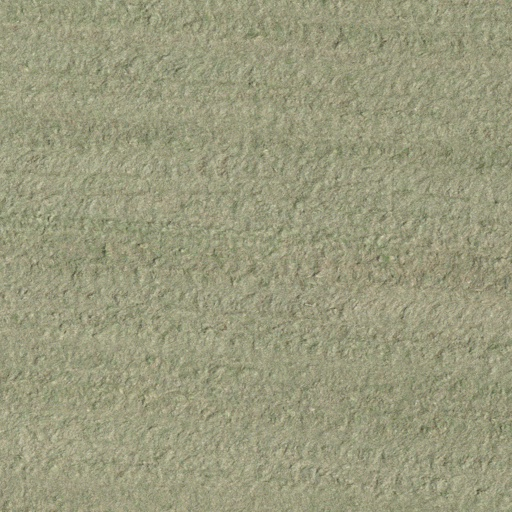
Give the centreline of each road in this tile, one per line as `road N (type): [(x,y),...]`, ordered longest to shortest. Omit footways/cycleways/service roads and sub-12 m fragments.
road 1 (motorway): [(511,189),(206,0)]
road 2 (motorway): [(0,362),(229,511)]
